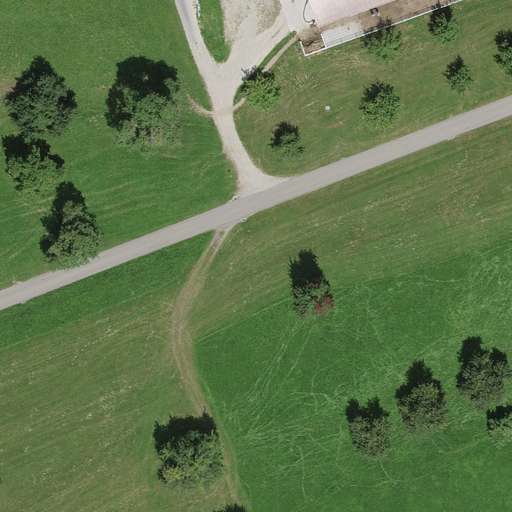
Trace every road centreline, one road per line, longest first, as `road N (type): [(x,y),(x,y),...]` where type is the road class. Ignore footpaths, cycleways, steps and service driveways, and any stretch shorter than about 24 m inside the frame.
road 1 (unclassified): [(0,302),(511,106)]
road 2 (track): [(182,0),(253,203)]
